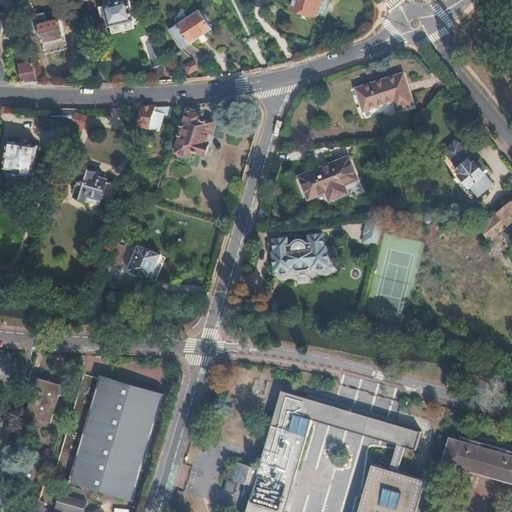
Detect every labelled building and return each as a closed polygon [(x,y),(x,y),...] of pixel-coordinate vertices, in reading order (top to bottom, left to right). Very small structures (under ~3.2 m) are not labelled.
[(135,22),(130,3),(123,5),(121,0),(104,0),(107,9),(101,11),(103,19),(108,18),(110,28),(112,28),(134,22),(135,22)] [(319,16),(324,0),(295,0),(293,8),(319,16)] [(212,30),(200,11),(187,20),(185,18),(182,17),(178,20),(176,23),(178,26),(170,31),(182,48),(190,43),(191,44),(212,30)] [(68,48),(60,19),(47,22),(45,13),(36,15),(37,17),(23,20),(26,34),(38,31),(37,28),(40,27),(46,53),(68,48)] [(113,36),(136,30),(134,22),(112,28),(113,36)] [(37,77),(33,62),(21,64),(24,82),(39,83),(37,77)] [(197,69),(193,62),(184,66),(189,74),(197,69)] [(409,104),(399,72),(351,87),(358,110),(388,101),(391,110),(409,104)] [(158,130),(163,113),(167,114),(169,106),(164,106),(150,107),(143,107),(138,124),(158,130)] [(60,120),(64,108),(51,108),(51,119),(60,120)] [(75,111),(76,109),(66,108),(64,108),(60,120),(60,121),(71,125),(75,111)] [(205,155),(214,122),(202,118),(204,113),(191,109),(189,115),(185,114),(178,135),(181,136),(176,152),(177,153),(176,156),(188,159),(189,156),(191,157),(193,151),(205,155)] [(85,125),(88,115),(75,111),(71,125),(70,127),(81,130),(82,124),(85,125)] [(150,152),(154,141),(146,139),(142,150),(150,152)] [(35,176),(39,144),(9,140),(5,169),(23,171),(22,174),(35,176)] [(495,183),(486,173),(477,162),(477,161),(473,163),(470,159),(472,157),(458,142),(454,142),(445,150),(445,155),(457,170),(455,172),(476,199),(495,183)] [(491,170),(482,158),(477,162),(486,173),(491,170)] [(346,160),(299,178),(308,199),(326,192),(329,200),(344,195),(341,186),(354,181),(346,160)] [(22,174),(23,171),(5,169),(5,170),(5,173),(5,175),(6,176),(9,178),(17,178),(19,178),(21,177),(22,174)] [(118,190),(115,185),(106,183),(106,181),(94,177),(95,173),(85,170),(77,197),(100,204),(102,199),(111,202),(115,199),(118,190)] [(511,202),(510,200),(504,205),(506,207),(501,212),(481,228),(490,239),(508,223),(509,224),(511,220),(511,202)] [(378,246),(382,221),(366,218),(362,243),(378,246)] [(120,269),(127,248),(123,246),(124,241),(121,240),(125,227),(121,226),(106,276),(119,279),(122,269),(120,269)] [(332,233),(278,238),(282,271),(335,266),(332,233)] [(154,279),(161,253),(139,247),(131,272),(154,279)] [(51,477),(129,501),(162,395),(101,377),(100,380),(83,375),(51,477)] [(50,417),(59,388),(39,381),(31,411),(50,417)] [(405,447),(415,450),(421,430),(282,389),(259,466),(234,459),(227,479),(245,485),(246,484),(253,486),(245,511),(283,511),(311,419),(397,445),(405,447)] [(444,464),(511,482),(511,450),(462,437),(461,441),(450,438),(450,439),(440,436),(433,459),(436,460),(445,463),(444,464)] [(405,447),(397,445),(390,468),(398,470),(405,447)] [(390,468),(374,463),(359,511),(416,511),(426,479),(398,470),(390,468)] [(234,492),(237,482),(228,480),(225,489),(234,492)] [(82,511),(85,503),(58,495),(53,509),(62,511),(82,511)] [(38,502),(35,511),(44,511),(45,508),(43,508),(44,504),(38,502)]
